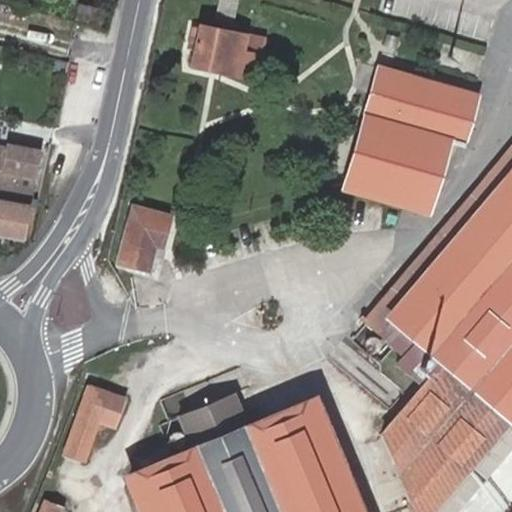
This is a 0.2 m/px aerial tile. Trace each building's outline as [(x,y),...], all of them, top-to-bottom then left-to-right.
[(236,33),(244,6),(226,0),(224,0),(217,27),(236,33)] [(101,33),(103,14),(78,8),(73,26),(75,27),(101,33)] [(255,90),(267,49),(213,33),(211,41),(203,39),(198,57),(206,59),(202,74),(255,90)] [(401,53),(397,70),(429,80),(434,62),(401,53)] [(439,83),(469,92),(475,73),(445,64),(439,83)] [(392,69),(355,196),(434,217),(455,141),(469,92),(439,83),(429,80),(397,70),(392,69)] [(469,92),(455,141),(473,146),(487,97),(469,92)] [(0,169),(0,234),(28,239),(42,151),(7,145),(3,170),(0,169)] [(429,511),(470,511),(511,466),(511,154),(366,316),(422,366),(421,368),(421,372),(422,373),(424,375),(428,376),(431,374),(444,385),(395,440),(429,511)] [(145,223),(131,220),(121,267),(151,273),(159,245),(170,247),(178,218),(148,210),(145,223)] [(369,342),(368,344),(369,348),(372,351),(375,352),(379,352),(381,350),(383,348),(384,344),(384,342),(381,338),(377,336),(372,337),(371,338),(369,342)] [(111,379),(118,362),(106,357),(98,374),(111,379)] [(90,385),(63,449),(90,460),(105,422),(123,429),(134,404),(90,385)] [(358,511),(319,407),(251,432),(241,404),(184,425),(194,454),(135,476),(148,511),(358,511)] [(68,511),(69,510),(50,501),(45,511),(68,511)]
